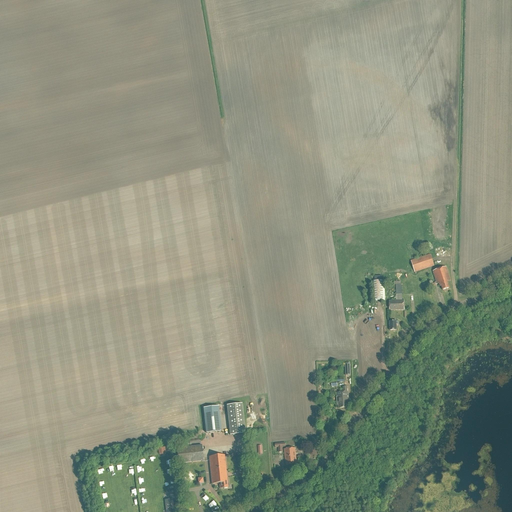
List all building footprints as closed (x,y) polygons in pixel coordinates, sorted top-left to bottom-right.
[(431,255),(412,261),(416,272),(435,266),(431,255)] [(450,288),(448,282),(451,281),(447,267),(434,271),(437,282),(433,283),(433,286),(440,284),(441,287),(442,286),(443,290),(450,288)] [(384,281),(372,281),(373,301),(385,301),(384,281)] [(396,285),(396,300),(389,300),(390,311),(405,310),(405,300),(402,300),(402,285),(400,285),(400,281),(393,282),(394,285),(396,285)] [(394,322),(390,322),(390,331),(397,331),(396,325),(398,325),(398,321),(396,322),(396,320),(394,321),(394,322)] [(349,402),(348,392),(347,392),(347,387),(343,388),(344,393),(337,393),(338,402),(338,405),(339,405),(339,409),(346,408),(346,407),(348,406),(348,402),(349,402)] [(242,404),(227,406),(230,435),(245,434),(242,404)] [(206,433),(221,432),(219,407),(204,409),(206,433)] [(275,444),(275,448),(278,448),(279,453),(282,452),(282,447),(286,447),(285,443),(275,444)] [(202,445),(176,448),(178,464),(203,461),(202,445)] [(295,448),(284,450),(286,465),(294,464),(294,463),(296,463),(295,448)] [(225,455),(209,457),(212,484),(218,484),(218,485),(219,485),(220,489),(228,488),(225,455)] [(173,511),(172,500),(165,500),(166,511),(173,511)]
